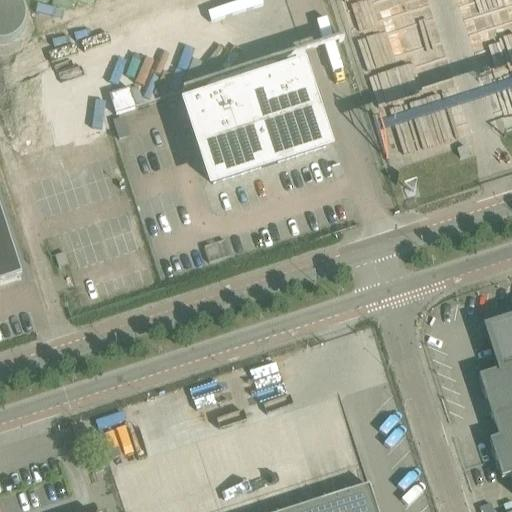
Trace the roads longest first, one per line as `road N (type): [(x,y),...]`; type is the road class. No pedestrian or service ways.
road 1 (unclassified): [(0,418),(383,294)]
road 2 (unclassified): [(371,256),(0,376)]
road 3 (unclassified): [(452,511),(383,294)]
road 4 (unclassified): [(511,210),(371,256)]
road 5 (unclassified): [(383,294),(511,252)]
